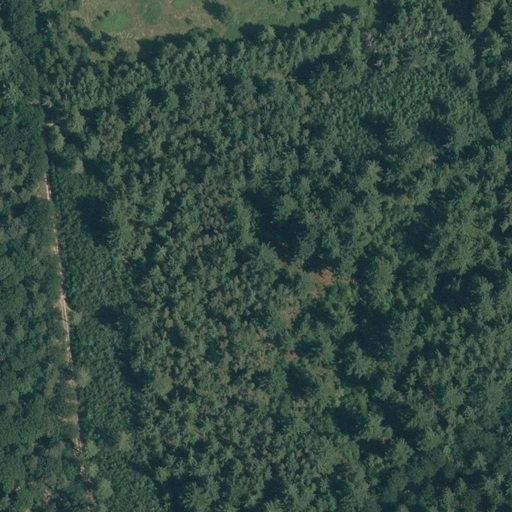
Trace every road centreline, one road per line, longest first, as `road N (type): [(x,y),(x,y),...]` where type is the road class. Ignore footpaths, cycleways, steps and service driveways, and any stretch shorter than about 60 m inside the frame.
road 1 (track): [(511,171),(470,47),(282,81)]
road 2 (track): [(282,81),(44,121)]
road 3 (track): [(44,121),(59,297)]
